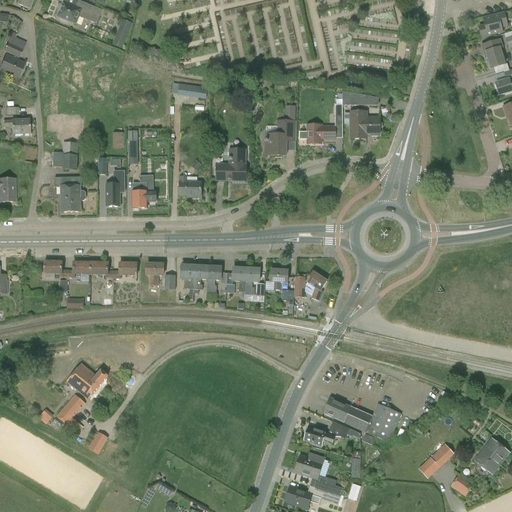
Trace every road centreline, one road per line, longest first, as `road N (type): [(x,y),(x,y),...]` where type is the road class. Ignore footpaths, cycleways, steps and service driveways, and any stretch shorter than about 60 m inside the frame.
road 1 (tertiary): [(254,511),(302,380),(374,262)]
road 2 (residential): [(28,226),(40,152),(27,20),(41,0)]
road 3 (secondary): [(0,242),(229,239)]
road 4 (residential): [(228,219),(28,226)]
road 5 (tertiary): [(397,172),(440,0)]
road 6 (residential): [(397,172),(323,167),(274,189)]
